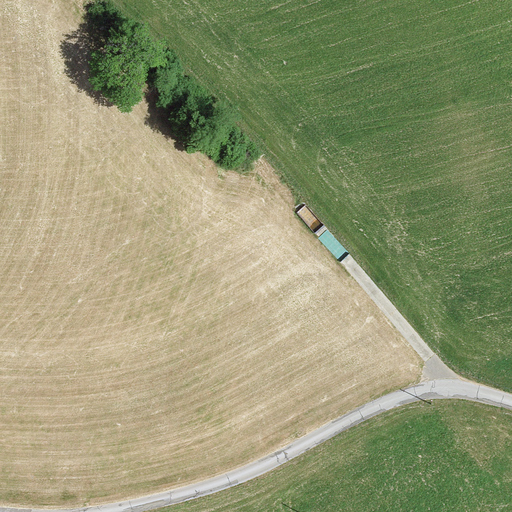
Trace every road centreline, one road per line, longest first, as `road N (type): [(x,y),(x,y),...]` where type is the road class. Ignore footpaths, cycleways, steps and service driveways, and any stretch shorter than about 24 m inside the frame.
road 1 (unclassified): [(511,403),(445,388),(377,404),(238,477),(99,511)]
road 2 (track): [(297,202),(441,373),(445,388)]
